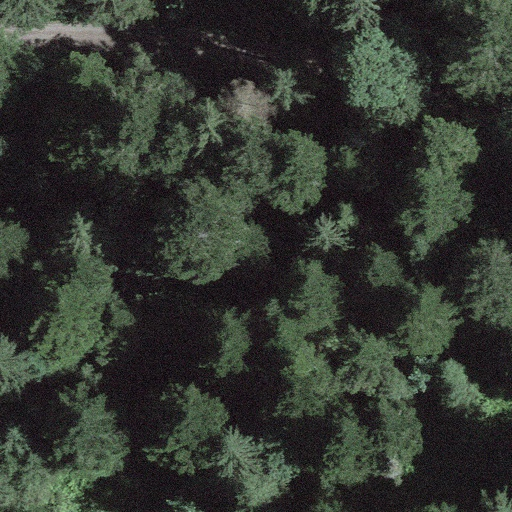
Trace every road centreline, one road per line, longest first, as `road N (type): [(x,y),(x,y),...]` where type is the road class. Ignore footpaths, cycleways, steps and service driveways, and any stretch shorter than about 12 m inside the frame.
road 1 (track): [(511,99),(212,31)]
road 2 (track): [(0,43),(212,31)]
